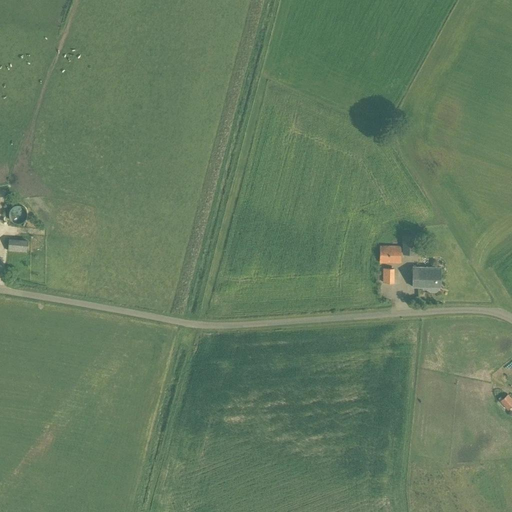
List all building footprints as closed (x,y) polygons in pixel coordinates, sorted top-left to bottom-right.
[(16,222),(18,222),(19,222),(21,222),(22,221),(23,220),(24,219),(25,218),(26,216),(26,215),(26,213),(26,212),(26,210),(25,209),(24,208),(23,207),(22,206),(21,205),(19,205),(18,204),(16,205),(15,205),(13,205),(12,206),(11,207),(10,208),(9,210),(9,211),(8,213),(8,214),(9,216),(9,217),(10,219),(11,220),(12,221),(13,221),(15,222),(16,222)] [(415,254),(416,235),(402,235),(402,254),(415,254)] [(26,251),(26,239),(6,238),(6,251),(26,251)] [(400,263),(400,246),(380,245),(379,262),(400,263)] [(440,288),(441,267),(412,266),(412,287),(427,287),(427,289),(429,291),(436,291),(438,289),(438,288),(440,288)] [(393,283),(394,268),(383,268),(383,282),(393,283)] [(511,405),(511,398),(496,380),(487,388),(506,411),(511,405)]
